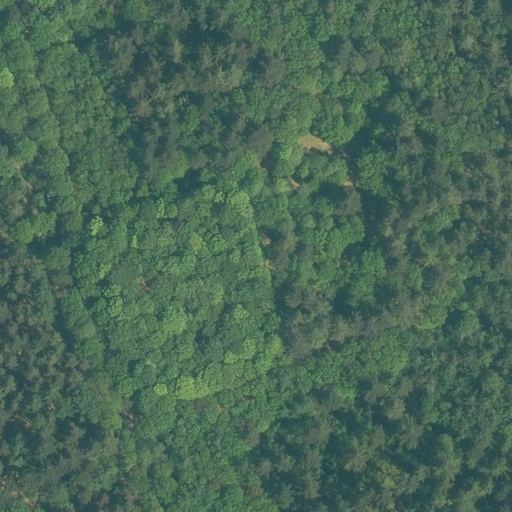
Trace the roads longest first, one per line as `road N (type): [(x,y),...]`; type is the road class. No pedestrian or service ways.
road 1 (unclassified): [(161,511),(125,431),(0,45)]
road 2 (track): [(511,285),(127,434)]
